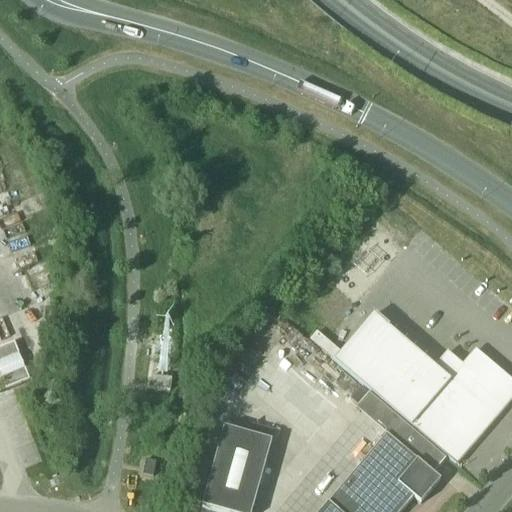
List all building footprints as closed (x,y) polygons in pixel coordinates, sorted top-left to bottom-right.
[(0,303),(0,344),(19,337),(6,301),(0,303)] [(455,466),(511,399),(511,383),(475,352),(462,366),(447,353),(434,368),(373,316),(341,354),(316,333),(309,341),(455,466)] [(0,363),(20,355),(15,343),(0,348),(0,363)] [(1,379),(6,390),(29,381),(24,370),(1,379)] [(171,380),(151,378),(150,390),(170,392),(171,380)] [(386,437),(432,475),(445,460),(399,421),(386,437)] [(213,511),(252,511),(271,444),(223,430),(201,509),(213,511)] [(402,511),(413,499),(420,505),(440,482),(432,475),(386,437),(321,511),(402,511)] [(153,478),(156,463),(145,461),(142,476),(153,478)]
